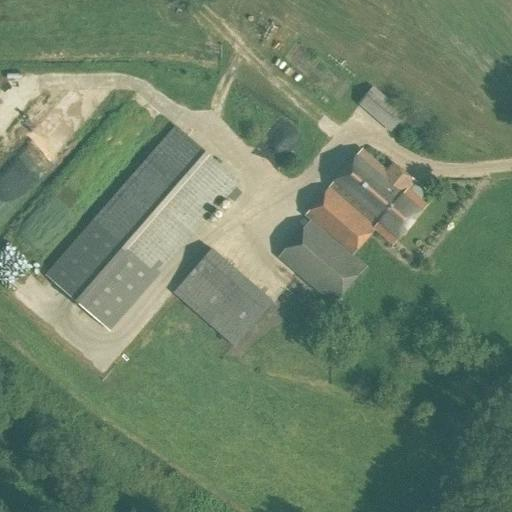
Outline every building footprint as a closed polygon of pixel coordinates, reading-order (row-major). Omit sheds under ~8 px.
[(358,104),(363,109),(390,133),(406,114),(373,86),(358,104)] [(60,120),(0,217),(17,228),(77,130),(60,120)] [(111,331),(156,279),(241,182),(175,126),(46,275),(111,331)] [(264,143),(273,167),(304,157),(296,132),(264,143)] [(304,214),(310,219),(277,257),(332,305),(365,267),(351,254),(373,229),(391,245),(426,205),(408,189),(414,181),(393,163),(386,171),(361,149),(304,214)] [(44,263),(84,217),(63,198),(23,244),(44,263)] [(234,347),(274,302),(212,247),(173,293),(234,347)]
